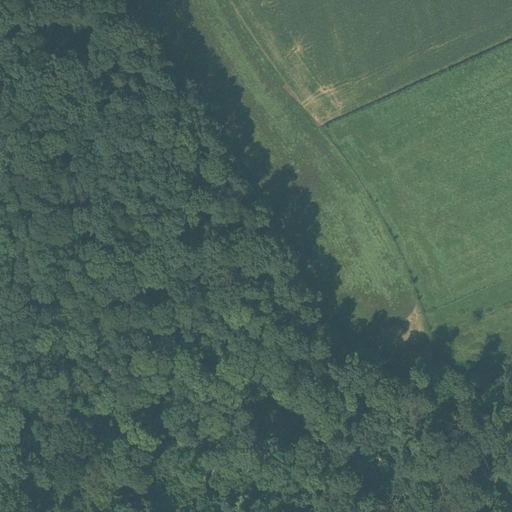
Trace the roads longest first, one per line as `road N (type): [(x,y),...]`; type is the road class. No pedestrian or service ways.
road 1 (track): [(349,332),(329,380),(272,461),(273,480),(292,503)]
road 2 (track): [(471,497),(407,487),(292,503)]
